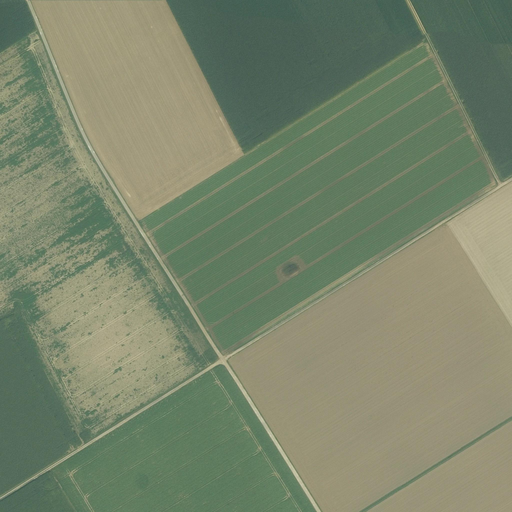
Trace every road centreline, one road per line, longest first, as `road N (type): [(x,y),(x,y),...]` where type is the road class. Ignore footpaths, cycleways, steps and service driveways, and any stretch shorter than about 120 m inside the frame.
road 1 (unclassified): [(318,511),(86,142),(27,0)]
road 2 (track): [(222,361),(511,179)]
road 3 (unknown): [(222,361),(0,500)]
road 4 (track): [(511,418),(363,511)]
